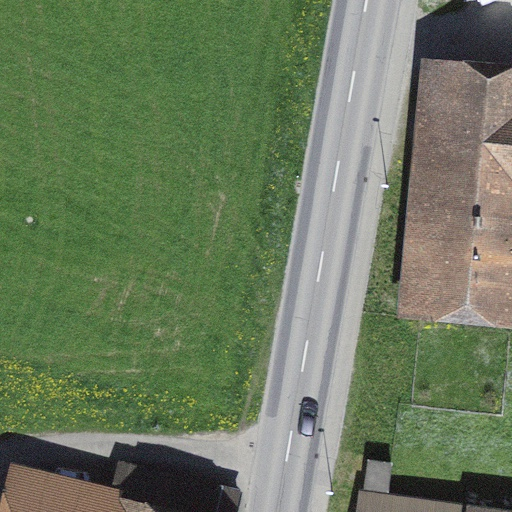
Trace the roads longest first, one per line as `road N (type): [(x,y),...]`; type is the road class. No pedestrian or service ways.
road 1 (secondary): [(367,0),(279,511)]
road 2 (track): [(0,463),(162,459),(290,467)]
